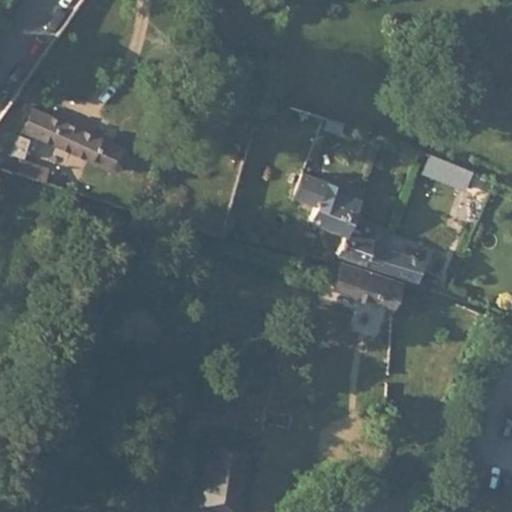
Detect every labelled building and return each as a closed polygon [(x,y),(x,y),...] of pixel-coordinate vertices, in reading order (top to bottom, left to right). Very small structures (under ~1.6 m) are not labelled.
[(72,65),(62,87),(143,123),(153,127),(160,125),(165,113),(163,106),(152,101),(84,71),(76,67),(72,65)] [(403,143),(391,138),(387,146),(386,149),(402,156),(407,144),(403,143)] [(407,144),(402,156),(416,162),(421,150),(407,144)] [(441,159),(434,175),(456,184),(462,169),(441,159)] [(316,202),(311,217),(343,233),(345,229),(358,197),(339,189),(341,185),(336,183),(302,170),(293,193),(313,201),(316,202)] [(338,178),(336,183),(341,185),(339,189),(358,197),(363,187),(338,178)] [(307,215),(311,217),(316,202),(313,201),(307,215)] [(369,242),(382,246),(387,233),(373,228),(370,237),(369,242)] [(343,233),(336,253),(362,261),(369,242),(370,237),(345,229),(343,233)] [(369,242),(362,261),(415,278),(421,259),(382,246),(369,242)] [(333,287),(393,306),(402,282),(396,280),(378,274),(359,268),(341,262),(333,287)] [(196,507),(223,511),(238,511),(249,441),(213,435),(204,491),(199,491),(196,507)]
